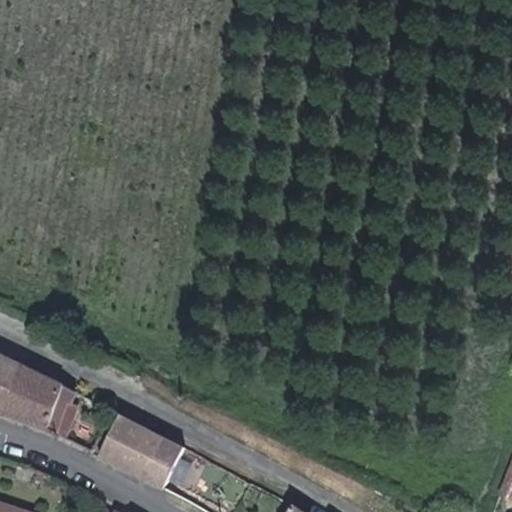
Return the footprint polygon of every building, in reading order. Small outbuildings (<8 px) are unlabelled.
[(0,352),(0,413),(8,417),(31,367),(0,352)] [(83,392),(31,367),(8,417),(61,437),(83,392)] [(145,479),(170,437),(127,413),(101,455),(145,479)] [(95,511),(102,498),(80,487),(71,511),(95,511)] [(36,511),(0,499),(0,511),(36,511)]
